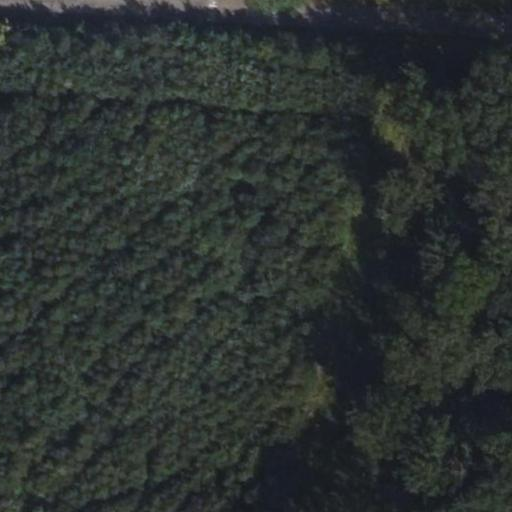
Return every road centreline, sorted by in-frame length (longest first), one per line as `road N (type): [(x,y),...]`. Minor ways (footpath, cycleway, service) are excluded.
road 1 (unknown): [(335,511),(462,0)]
road 2 (unclassified): [(511,34),(29,0)]
